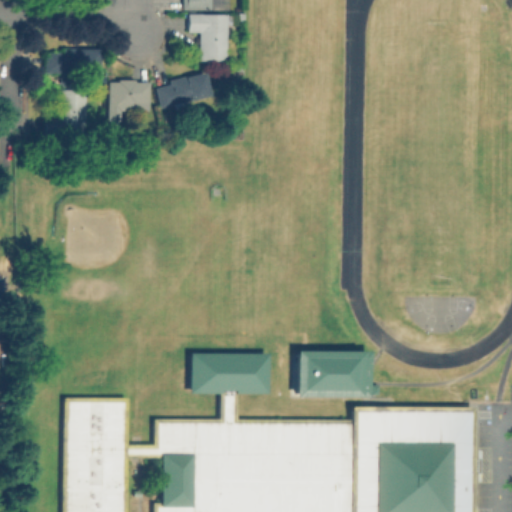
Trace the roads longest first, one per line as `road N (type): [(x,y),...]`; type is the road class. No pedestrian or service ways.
road 1 (residential): [(10,11),(3,176)]
road 2 (residential): [(0,11),(76,17),(114,12),(119,0)]
